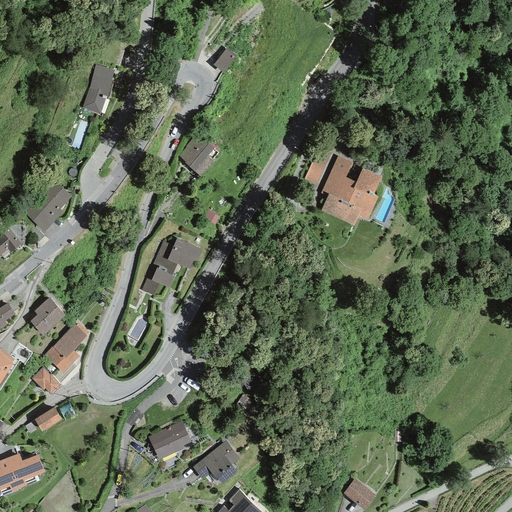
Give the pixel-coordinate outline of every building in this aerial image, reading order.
[(228,46),(213,64),(223,72),(238,54),(228,46)] [(114,70),(94,64),(81,107),(100,113),(114,70)] [(198,132),(177,154),(201,175),(214,162),(207,155),(214,147),(198,132)] [(304,178),(316,184),(331,152),(320,146),(304,178)] [(352,162),(338,155),(320,193),(327,196),(321,210),(354,225),(359,216),(368,220),(378,196),(374,194),(382,177),(362,168),(356,181),(345,177),(352,162)] [(72,195),(54,178),(23,212),(44,231),(63,211),(60,208),(72,195)] [(20,243),(5,224),(0,227),(0,253),(7,248),(9,251),(20,243)] [(173,245),(162,240),(140,290),(154,296),(160,284),(168,288),(174,276),(172,275),(177,263),(189,268),(193,260),(197,261),(203,248),(176,237),(173,245)] [(65,314),(49,297),(34,311),(37,314),(30,320),(43,334),(65,314)] [(12,303),(0,310),(0,327),(20,315),(12,303)] [(76,325),(74,323),(43,355),(62,374),(79,356),(73,350),(87,336),(85,334),(88,332),(78,323),(76,325)] [(0,390),(18,364),(1,352),(0,352),(0,390)] [(60,384),(43,366),(31,377),(43,390),(45,388),(50,393),(60,384)] [(57,408),(38,421),(46,432),(66,420),(57,408)] [(181,421),(147,437),(158,460),(183,448),(182,446),(191,441),(181,421)] [(239,457),(225,440),(191,467),(202,480),(211,473),(215,479),(217,477),(222,483),(236,471),(230,464),(239,457)] [(0,489),(9,486),(12,491),(27,484),(25,480),(45,471),(37,454),(22,460),(19,453),(0,460),(0,489)] [(375,496),(355,478),(343,492),(364,510),(375,496)] [(262,511),(238,489),(228,500),(233,505),(228,510),(224,506),(217,511),(262,511)]
